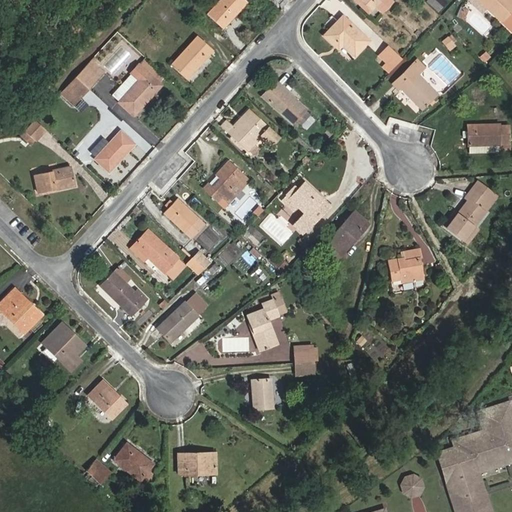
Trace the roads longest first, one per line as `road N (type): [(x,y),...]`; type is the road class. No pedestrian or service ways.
road 1 (residential): [(57,277),(279,35)]
road 2 (residential): [(279,35),(408,167)]
road 3 (residential): [(57,277),(170,392)]
